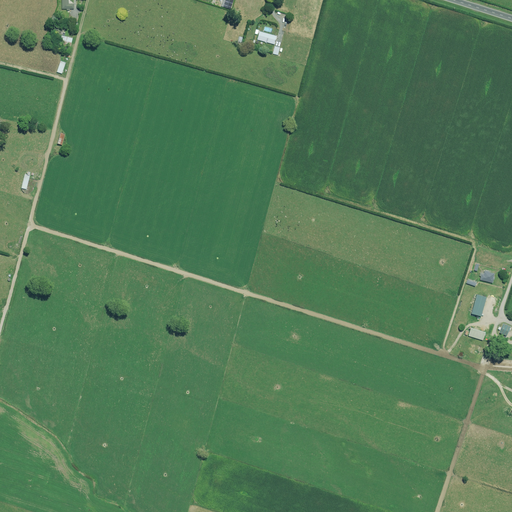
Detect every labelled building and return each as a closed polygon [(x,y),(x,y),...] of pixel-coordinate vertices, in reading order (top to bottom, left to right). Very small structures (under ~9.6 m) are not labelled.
[(69,4),(69,0),(62,0),(62,9),(67,9),(67,10),(70,11),(70,9),(74,9),(74,4),(69,4)] [(277,36),(260,32),(258,40),(275,45),(277,36)] [(73,38),(65,36),(63,43),(71,45),(73,38)] [(66,63),(61,61),(57,72),(63,74),(66,63)] [(22,188),(27,190),(31,173),(28,172),(28,175),(26,174),(22,188)] [(493,283),(493,280),(495,280),(496,277),(494,276),(495,274),(485,271),(484,275),(481,274),(480,280),(493,283)] [(476,295),(471,314),(481,316),(486,298),(476,295)] [(511,326),(503,323),(499,333),(507,336),(511,326)] [(485,333),(470,329),(469,332),(466,331),(465,335),(483,340),(485,333)] [(511,376),(499,372),(497,376),(509,381),(511,376)]
